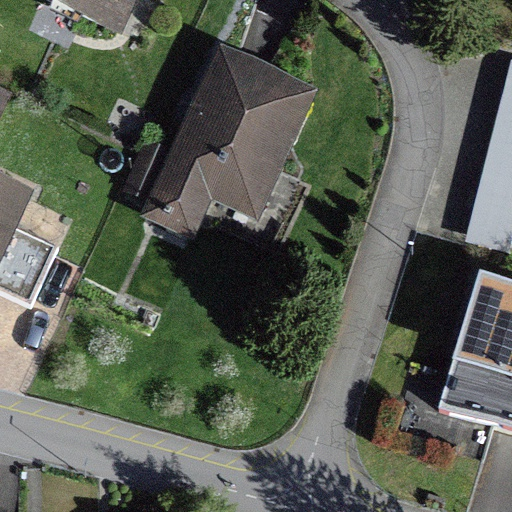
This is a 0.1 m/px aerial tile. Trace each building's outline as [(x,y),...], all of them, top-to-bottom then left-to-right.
[(34,0),(90,25),(101,0),(34,0)] [(300,103),(221,67),(170,178),(249,214),(300,103)] [(509,260),(511,250),(511,126),(478,251),(509,260)] [(0,192),(0,297),(19,307),(43,255),(4,236),(20,201),(0,192)] [(511,293),(476,283),(435,416),(511,439),(511,293)]
